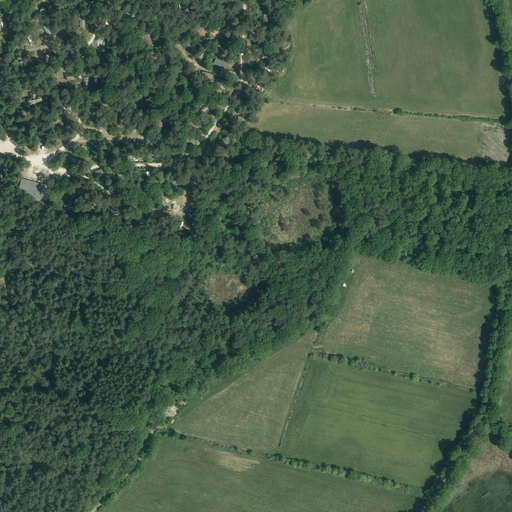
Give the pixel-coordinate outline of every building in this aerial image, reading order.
[(278,0),(284,8),(288,6),(283,0),(278,0)] [(132,18),(134,14),(125,9),(123,12),(132,18)] [(46,25),(43,27),(48,36),(51,34),(46,25)] [(27,37),(28,38),(32,45),(36,43),(32,35),(27,37)] [(198,49),(196,47),(189,41),(186,44),(195,52),(198,49)] [(286,41),(279,47),(282,50),(289,44),(286,41)] [(220,45),(216,47),(221,56),(225,54),(220,45)] [(223,68),(225,65),(216,60),(214,63),(223,68)] [(67,76),(59,71),(56,75),(64,80),(67,76)] [(229,87),(222,80),(218,83),(221,85),(226,90),(229,87)] [(258,82),(253,87),(256,90),(261,86),(258,82)] [(41,96),(35,97),(35,94),(30,95),(31,99),(28,99),(29,104),(42,101),(41,96)] [(67,101),(63,104),(68,112),(72,109),(67,101)] [(190,125),(195,119),(192,116),(187,122),(190,125)] [(228,142),(230,141),(228,136),(221,139),(225,148),(229,146),(228,142)] [(195,184),(200,174),(196,172),(191,182),(195,184)] [(50,187),(23,180),(18,199),(47,206),(47,204),(45,203),(50,187)] [(142,187),(138,189),(143,198),(147,196),(142,187)] [(180,222),(177,230),(185,233),(187,230),(181,227),(183,223),(180,222)]
